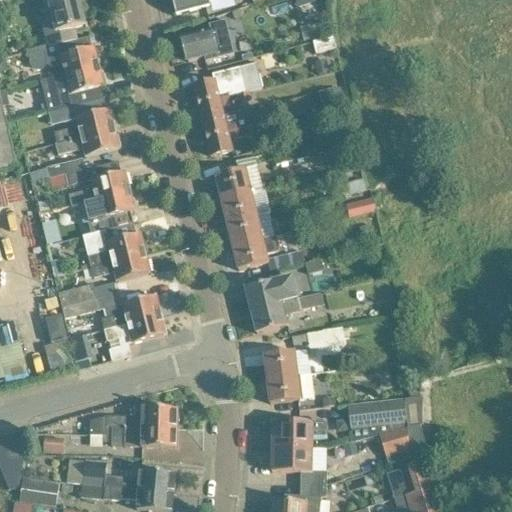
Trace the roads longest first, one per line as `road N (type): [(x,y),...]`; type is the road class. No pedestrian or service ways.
road 1 (unclassified): [(219,355),(131,0)]
road 2 (unclassified): [(0,418),(219,355)]
road 3 (unclassified): [(223,511),(227,418),(219,355)]
